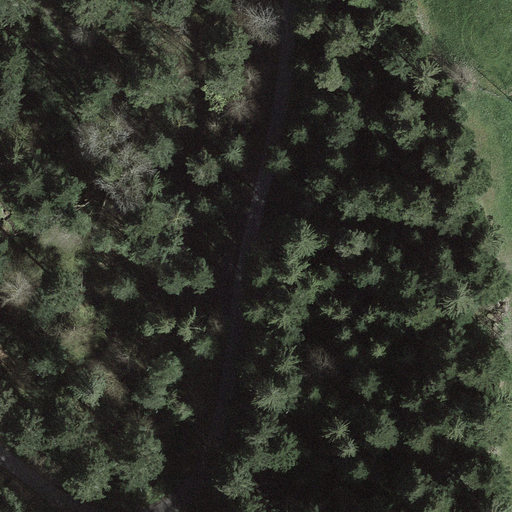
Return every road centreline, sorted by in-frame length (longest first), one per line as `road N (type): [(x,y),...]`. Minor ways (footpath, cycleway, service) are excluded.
road 1 (track): [(290,0),(269,173),(217,435),(193,477),(143,511)]
road 2 (track): [(269,173),(221,168),(167,143),(94,80),(45,0)]
road 3 (track): [(107,511),(49,492),(0,457)]
